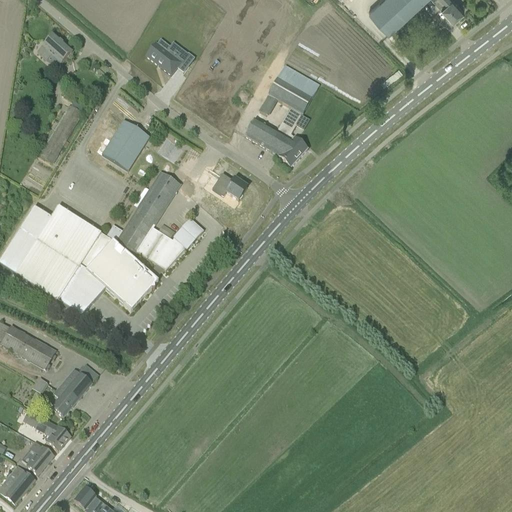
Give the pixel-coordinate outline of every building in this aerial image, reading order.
[(425,0),(382,0),(369,13),(388,34),(425,0)] [(452,22),(464,12),(453,0),(431,0),(433,1),(441,10),(452,22)] [(61,67),(72,54),(53,37),(37,55),(47,63),(51,58),(61,67)] [(153,44),(143,56),(167,76),(177,64),(163,52),(167,47),(158,40),(154,45),(153,44)] [(195,57),(188,51),(181,60),(188,65),(195,57)] [(285,68),(272,89),(268,97),(278,103),(290,111),(302,118),(312,101),(320,88),(285,68)] [(52,167),(82,116),(83,116),(86,111),(73,104),(71,109),(69,107),(38,159),(52,167)] [(288,141),(302,118),(290,111),(276,134),(288,141)] [(254,121),(244,139),(277,158),(278,159),(277,159),(291,171),(291,170),(306,153),(307,153),(307,152),(295,140),(291,144),(288,141),(276,134),(254,121)] [(123,124),(101,158),(127,174),(149,140),(123,124)] [(203,233),(203,234),(190,223),(191,223),(190,222),(173,241),(174,241),(172,243),(153,231),(154,230),(153,229),(179,188),(160,176),(123,234),(113,228),(106,239),(58,209),(51,221),(34,210),(0,262),(0,268),(15,277),(58,305),(80,320),(105,292),(130,315),(151,293),(154,292),(154,289),(158,285),(153,281),(162,271),(166,273),(185,252),(186,253),(204,234),(203,233)] [(216,189),(238,203),(247,191),(234,182),(231,186),(222,180),(216,189)] [(1,346),(45,372),(55,354),(10,329),(1,346)] [(51,410),(63,421),(92,387),(98,379),(85,368),(78,376),(74,372),(53,397),(58,401),(51,410)] [(31,391),(42,398),(49,387),(38,380),(31,391)] [(17,406),(13,412),(18,415),(22,409),(17,406)] [(57,455),(70,440),(59,432),(33,417),(28,428),(50,439),(45,445),(57,455)] [(26,469),(38,479),(54,460),(42,450),(42,451),(35,445),(21,463),(27,468),(26,469)] [(0,490),(0,494),(15,507),(34,483),(17,470),(0,490)] [(73,504),(82,511),(103,511),(106,510),(95,501),(92,497),(84,491),(82,493),(81,493),(79,495),(79,496),(76,500),(77,501),(77,500),(78,501),(75,505),(74,504),(75,503),(74,503),(73,504)]
